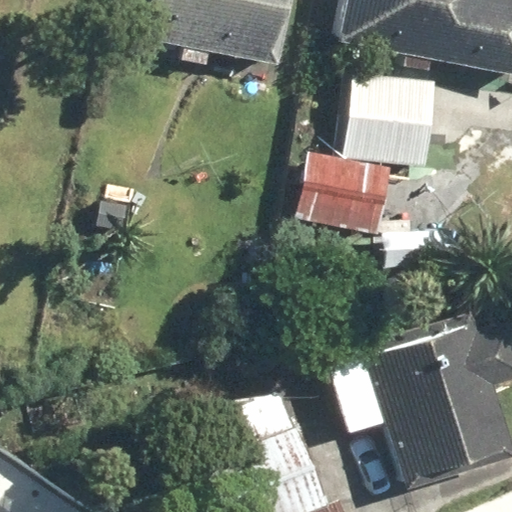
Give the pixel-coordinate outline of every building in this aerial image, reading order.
[(113,0),(106,43),(164,53),(161,66),(186,71),(189,57),(255,68),(266,0),(113,0)] [(327,0),(318,44),(501,83),(511,31),(511,1),(504,0),(327,0)] [(414,86),(332,80),(325,160),(408,166),(414,86)] [(371,173),(290,158),(277,224),(358,239),(371,173)] [(443,317),(306,362),(331,437),(360,427),(379,485),(488,449),(471,396),(495,389),(475,326),(449,335),(443,317)] [(291,511),(320,500),(274,393),(230,412),(240,435),(187,458),(210,511),(291,511)]
